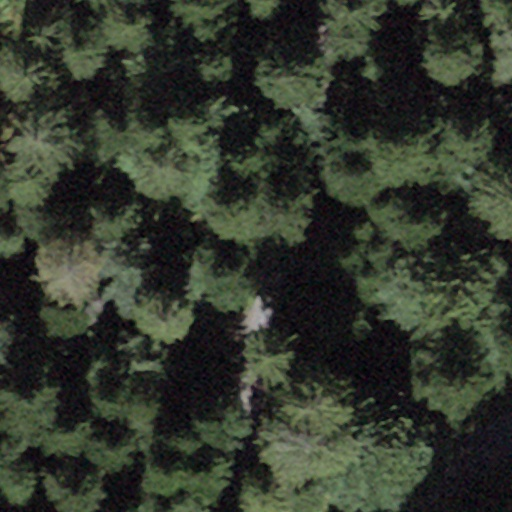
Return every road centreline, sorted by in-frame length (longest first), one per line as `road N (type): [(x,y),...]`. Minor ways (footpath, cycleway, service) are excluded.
road 1 (track): [(311,0),(321,35),(321,100),(262,312),(258,399),(217,492),(199,511)]
road 2 (track): [(511,436),(381,511)]
